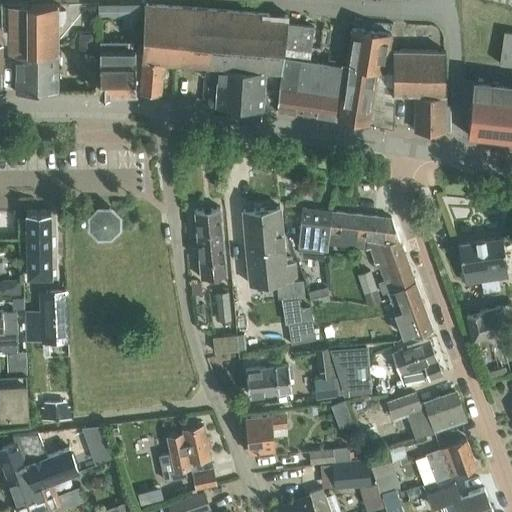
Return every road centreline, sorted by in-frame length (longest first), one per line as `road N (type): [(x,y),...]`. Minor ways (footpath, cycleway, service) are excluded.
road 1 (residential): [(258,511),(189,324),(160,111)]
road 2 (residential): [(511,498),(407,212),(392,146)]
road 3 (residential): [(447,12),(136,0)]
road 4 (residential): [(160,111),(392,146)]
road 5 (residential): [(0,106),(160,111)]
road 6 (residential): [(455,156),(447,12)]
